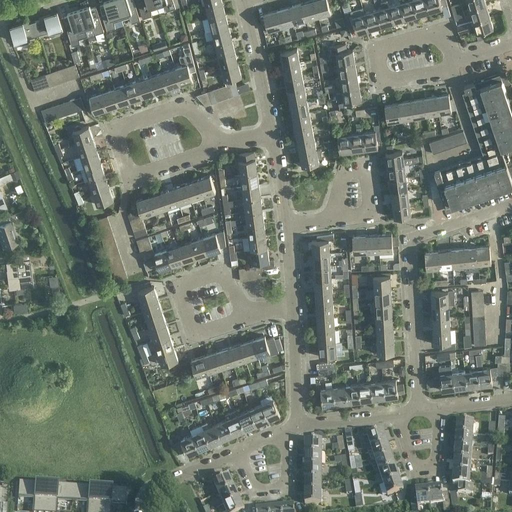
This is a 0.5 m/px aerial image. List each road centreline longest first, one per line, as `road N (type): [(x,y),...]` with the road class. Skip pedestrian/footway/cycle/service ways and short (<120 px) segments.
road 1 (residential): [(417,408),(406,237),(511,206)]
road 2 (residential): [(215,139),(182,103),(114,127),(129,179),(212,147)]
road 3 (residential): [(142,511),(154,488),(298,425)]
road 4 (residential): [(249,312),(195,330),(179,296),(186,283),(221,275),(237,303)]
road 5 (residential): [(271,133),(242,0)]
road 6 (residential): [(448,65),(443,33),(375,51),(381,82)]
road 7 (residential): [(430,163),(473,147),(448,65)]
road 8 (residential): [(330,218),(371,216),(364,169),(345,170),(338,186)]
road 9 (residential): [(298,425),(417,408)]
